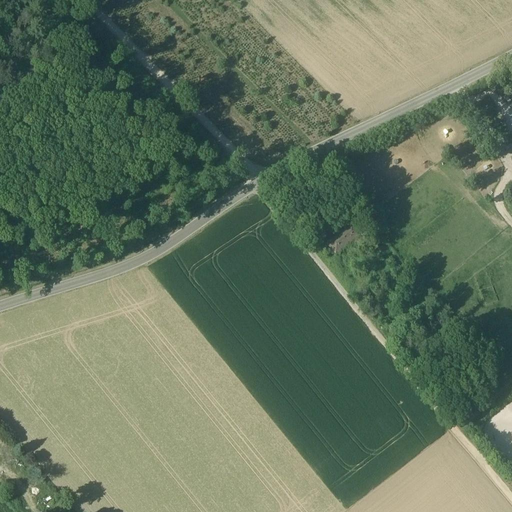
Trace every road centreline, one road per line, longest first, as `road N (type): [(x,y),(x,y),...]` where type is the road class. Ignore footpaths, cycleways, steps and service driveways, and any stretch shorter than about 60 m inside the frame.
road 1 (secondary): [(511,56),(258,181),(129,266),(0,308)]
road 2 (track): [(258,181),(511,494)]
road 3 (track): [(258,181),(85,0)]
